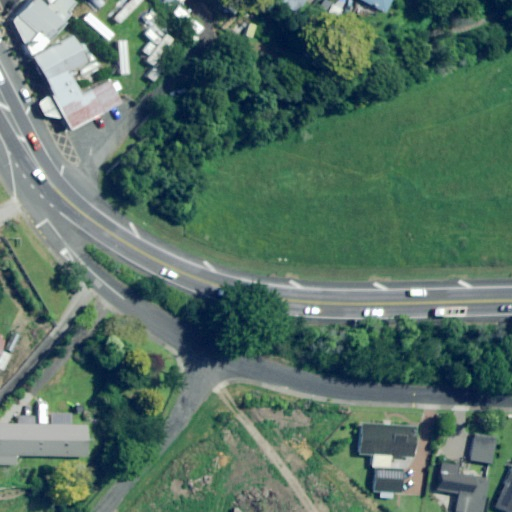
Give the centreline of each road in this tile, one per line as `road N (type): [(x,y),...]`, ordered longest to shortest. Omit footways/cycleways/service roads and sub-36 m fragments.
road 1 (trunk): [(511,300),(345,304),(246,294),(149,258),(47,180)]
road 2 (residential): [(211,355),(333,387),(511,399)]
road 3 (residential): [(47,180),(48,221),(67,247),(120,300),(211,355)]
road 4 (residential): [(106,511),(163,448),(211,355)]
